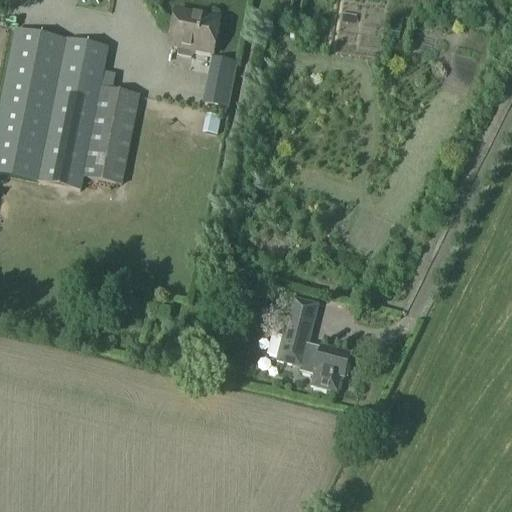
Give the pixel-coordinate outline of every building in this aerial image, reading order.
[(210,59),(218,23),(175,14),(168,50),(177,52),(176,56),(177,61),(189,63),(192,60),(193,56),(210,59)] [(82,181),(121,188),(138,99),(136,99),(135,107),(99,100),(101,92),(99,92),(106,52),(14,35),(0,109),(0,180),(80,195),(82,181)] [(203,106),(227,111),(236,66),(212,62),(212,63),(219,65),(216,79),(209,77),(203,106)] [(284,329),(310,335),(316,310),(290,304),(284,329)] [(309,391),(336,397),(339,382),(342,383),(348,358),(319,351),(319,352),(307,349),(310,335),(284,329),(276,365),(300,371),(298,376),(312,380),(309,391)]
